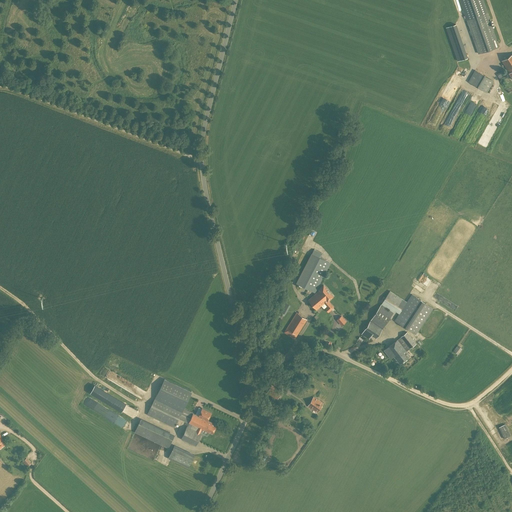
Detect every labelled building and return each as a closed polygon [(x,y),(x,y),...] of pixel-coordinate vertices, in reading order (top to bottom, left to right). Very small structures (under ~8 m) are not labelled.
[(482,0),(459,0),(466,19),(478,54),(479,54),(484,52),(499,47),(487,12),(482,0)] [(458,23),(447,26),(457,61),(468,57),(458,23)] [(511,54),(502,61),(509,73),(511,78),(511,54)] [(483,74),(475,70),(468,82),(480,89),(487,92),(494,81),(487,77),(483,74)] [(497,74),(499,78),(505,74),(503,70),(497,74)] [(301,287),(302,286),(315,293),(330,263),(320,258),(323,253),(314,249),(312,253),(311,253),(296,283),(300,285),(299,286),(301,287)] [(308,300),(310,303),(319,295),(319,296),(322,294),(328,301),(328,300),(333,296),(323,285),(319,289),(320,290),(308,300)] [(390,290),(370,320),(383,328),(394,310),(399,314),(394,320),(416,335),(433,308),(412,294),(407,302),(390,290)] [(319,295),(310,303),(316,310),(324,303),(327,306),(326,307),(329,311),(334,307),(328,300),(328,301),(322,294),(319,296),(319,295)] [(285,302),(280,311),(282,312),(282,313),(279,312),(276,317),(279,318),(281,316),(280,316),(281,314),(284,316),(285,314),(290,305),(285,302)] [(297,312),(284,332),(294,339),(307,320),(297,312)] [(337,319),(342,325),(347,321),(342,315),(337,319)] [(382,329),(370,321),(361,334),(369,339),(371,336),(376,339),(382,329)] [(387,348),(400,363),(410,355),(406,351),(416,343),(407,332),(387,348)] [(453,351),(458,355),(462,349),(457,345),(453,351)] [(193,413),(184,409),(190,396),(192,392),(164,378),(164,379),(156,396),(147,414),(174,428),(179,418),(189,422),(198,427),(196,431),(187,426),(181,439),(196,446),(198,441),(201,433),(200,433),(202,429),(212,434),(216,425),(208,420),(209,419),(211,412),(202,408),(198,416),(193,413)] [(95,385),(91,393),(123,411),(127,403),(95,385)] [(268,391),(266,394),(276,401),(282,393),(277,390),(274,395),(268,391)] [(313,397),(308,406),(317,412),(323,403),(313,397)] [(111,419),(114,415),(97,404),(94,409),(111,419)] [(141,418),(134,432),(168,448),(175,435),(141,418)] [(495,429),(501,440),(507,437),(511,436),(505,424),(502,425),(495,429)] [(194,455),(174,445),(168,458),(188,467),(194,455)] [(27,457),(23,461),(27,466),(32,463),(27,457)]
